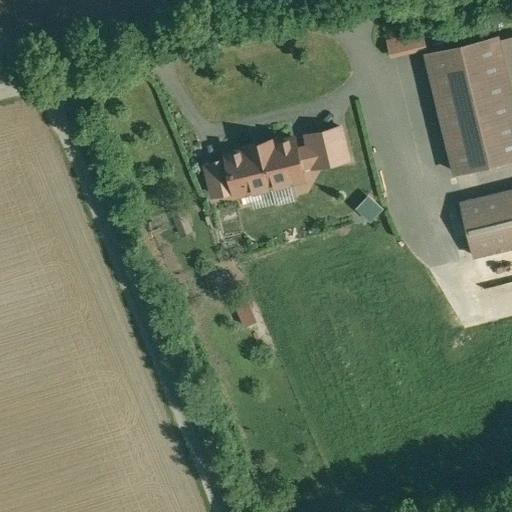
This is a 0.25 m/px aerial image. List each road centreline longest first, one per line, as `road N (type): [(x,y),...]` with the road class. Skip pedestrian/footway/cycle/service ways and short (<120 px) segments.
road 1 (residential): [(225,511),(111,235),(18,62)]
road 2 (residential): [(18,62),(274,0)]
